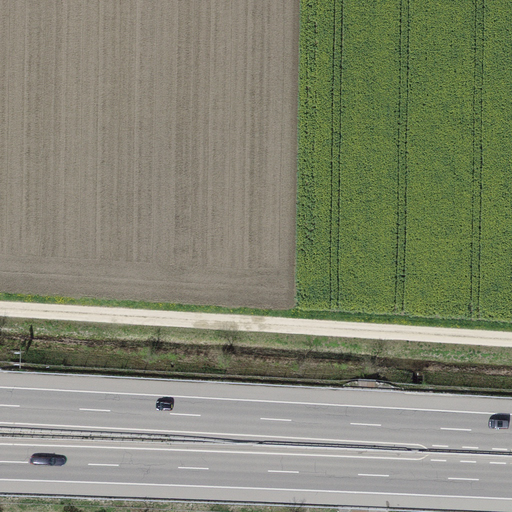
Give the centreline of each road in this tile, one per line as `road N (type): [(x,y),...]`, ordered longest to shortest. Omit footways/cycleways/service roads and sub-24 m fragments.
road 1 (track): [(0,315),(511,346)]
road 2 (motorway): [(511,431),(0,405)]
road 3 (motorway): [(0,461),(511,480)]
